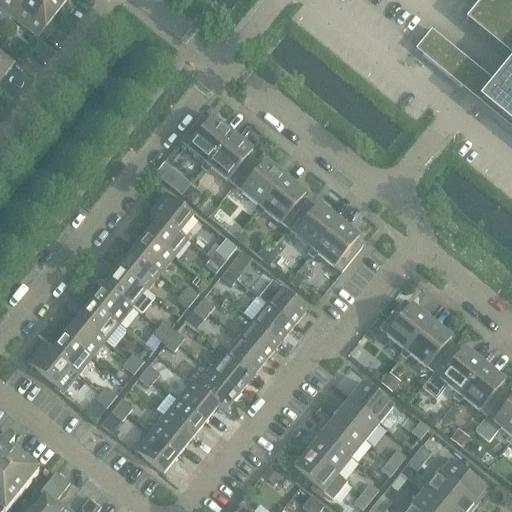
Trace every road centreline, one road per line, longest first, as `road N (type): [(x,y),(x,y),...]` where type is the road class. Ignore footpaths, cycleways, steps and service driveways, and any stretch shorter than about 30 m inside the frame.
road 1 (residential): [(183,511),(306,363),(332,347),(409,248),(422,243)]
road 2 (residential): [(0,342),(226,62)]
road 3 (unclassified): [(422,243),(409,214),(386,192),(226,62)]
road 4 (residential): [(149,511),(0,392)]
road 5 (residential): [(0,140),(108,0)]
road 6 (unclassified): [(511,323),(426,256),(422,243)]
